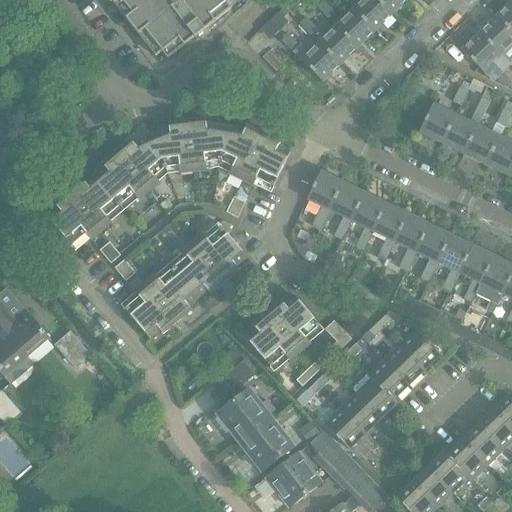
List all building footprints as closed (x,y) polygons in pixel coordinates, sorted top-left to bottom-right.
[(120,0),(132,15),(151,0),(120,0)] [(151,0),(132,15),(126,20),(138,36),(145,31),(167,60),(184,47),(196,38),(195,38),(203,32),(215,23),(231,10),(225,2),(226,0),(151,0)] [(267,10),(276,0),(257,0),(258,0),(267,10)] [(375,34),(392,17),(375,0),(368,0),(355,13),(375,34)] [(375,0),(392,17),(409,0),(375,0)] [(336,14),(324,2),(318,7),(317,8),(329,20),(336,14)] [(511,6),(499,19),(511,31),(511,6)] [(288,24),(286,21),(292,16),(284,8),(279,13),(260,30),(270,41),(288,24)] [(357,50),(375,34),(355,13),(338,30),(357,50)] [(300,25),(311,37),(318,30),(306,18),(300,25)] [(502,56),(511,46),(511,31),(499,19),(482,35),(502,56)] [(340,67),(357,50),(338,30),(320,46),(340,67)] [(484,73),(502,56),(482,35),(464,53),(484,73)] [(294,52),(299,46),(289,36),(283,41),(294,52)] [(320,46),(311,55),(301,44),(299,46),(294,52),(304,62),(303,63),(323,84),(340,67),(320,46)] [(460,89),(453,104),(461,107),(468,93),(460,89)] [(482,100),(475,115),(483,118),(490,104),(482,100)] [(456,117),(448,113),(435,107),(422,133),(443,143),(456,117)] [(497,125),(505,128),(511,114),(505,110),(497,125)] [(478,128),(483,118),(475,115),(470,124),(456,117),(443,143),(465,154),(478,128)] [(220,163),(225,128),(206,125),(206,121),(169,125),(169,130),(152,137),(165,168),(179,167),(180,175),(207,172),(206,164),(220,163)] [(465,154),(487,164),(500,139),(505,128),(497,125),(492,135),(478,128),(465,154)] [(273,188),(290,154),(278,148),(280,144),(247,127),(245,131),(225,128),(220,163),(233,169),(229,176),(253,187),(256,180),(273,188)] [(154,178),(165,168),(152,137),(134,145),(131,142),(102,166),(105,169),(95,177),(120,207),(134,195),(139,201),(160,184),(154,178)] [(509,175),(511,168),(511,144),(500,139),(487,164),(509,175)] [(331,212),(344,186),(322,175),(309,201),(310,202),(323,208),(313,227),(321,231),(331,212)] [(106,218),(120,207),(95,177),(86,185),(83,182),(72,191),(54,206),(57,209),(47,218),(72,248),(86,235),(91,242),(112,224),(106,218)] [(352,222),(365,196),(344,186),(331,212),(345,218),(335,237),(343,241),(352,222)] [(374,232),(386,206),(365,196),(352,222),(366,229),(357,248),(364,252),(374,232)] [(246,204),(245,204),(235,198),(227,214),(239,219),(246,204)] [(395,243),(408,217),(386,206),(374,232),(387,239),(378,258),(386,262),(395,243)] [(417,253),(430,227),(408,217),(395,243),(409,250),(400,269),(408,273),(417,253)] [(439,264),(452,238),(430,227),(417,253),(431,260),(421,280),(429,284),(439,264)] [(247,259),(229,238),(222,230),(208,242),(203,236),(182,253),(187,259),(173,270),(198,300),(208,292),(211,295),(239,271),(237,268),(247,259)] [(451,294),(460,274),(473,248),(452,238),(439,264),(453,271),(443,290),(451,294)] [(121,257),(120,255),(110,244),(100,252),(111,265),(121,257)] [(472,304),(494,259),(473,248),(460,274),(474,281),(465,301),(472,304)] [(511,267),(494,259),(477,296),(491,302),(486,311),(494,315),(503,295),(511,276),(511,267)] [(136,274),(126,263),(125,261),(115,270),(126,283),(136,274)] [(189,308),(198,300),(173,270),(160,282),(155,276),(134,293),(139,299),(125,311),(150,341),(160,332),(163,335),(192,311),(189,308)] [(511,323),(511,276),(503,295),(511,299),(511,313),(508,322),(511,323)] [(0,329),(27,361),(50,341),(26,313),(9,292),(4,296),(0,291),(0,329)] [(305,339),(319,327),(294,298),(284,306),(281,303),(253,327),(255,330),(245,339),(270,368),(284,356),(289,362),(310,345),(305,339)] [(378,324),(384,330),(393,321),(387,315),(378,324)] [(352,341),(335,323),(326,331),(337,343),(328,352),(335,358),(352,341)] [(376,338),(384,330),(378,324),(370,332),(376,338)] [(0,374),(5,380),(10,387),(33,368),(27,361),(0,329),(0,374)] [(400,346),(425,371),(440,356),(416,331),(400,346)] [(55,346),(75,369),(90,356),(71,333),(55,346)] [(348,353),(353,359),(362,351),(357,345),(348,353)] [(409,386),(425,371),(400,346),(385,361),(409,386)] [(344,368),(353,359),(348,353),(339,362),(344,368)] [(394,401),(409,386),(385,361),(369,376),(394,401)] [(303,388),(321,370),(315,364),(297,381),(303,388)] [(316,383),(322,390),(331,381),(325,375),(316,383)] [(397,404),(394,401),(369,376),(368,377),(371,380),(357,394),(381,420),(397,404)] [(313,398),(322,390),(316,383),(307,392),(313,398)] [(0,393),(0,419),(7,427),(22,415),(3,391),(0,393)] [(249,391),(217,415),(239,444),(271,420),(249,391)] [(365,435),(381,420),(357,394),(341,409),(365,435)] [(511,399),(509,396),(494,411),(511,430),(511,399)] [(349,451),(365,435),(341,409),(324,425),(349,451)] [(503,451),(511,442),(511,430),(494,411),(478,426),(503,451)] [(271,420),(239,444),(262,473),(293,449),(271,420)] [(487,467),(503,451),(478,426),(463,441),(487,467)] [(329,469),(344,454),(321,430),(307,441),(320,454),(317,456),(329,469)] [(471,482),(487,467),(463,441),(447,456),(471,482)] [(471,482),(447,456),(444,453),(428,468),(453,493),(467,480),(470,483),(471,482)] [(279,496),(290,509),(290,510),(314,491),(302,476),(309,471),(299,457),(295,461),(290,455),(263,476),(273,488),(270,490),(276,498),(279,496)] [(437,509),(453,493),(428,468),(412,483),(437,509)] [(407,511),(433,511),(437,509),(412,483),(396,499),(407,511)] [(502,502),(511,493),(505,487),(496,495),(502,502)] [(482,511),(484,511),(493,505),(487,498),(477,507),(482,511)] [(353,511),(358,509),(351,499),(342,507),(341,506),(333,511),(353,511)]
